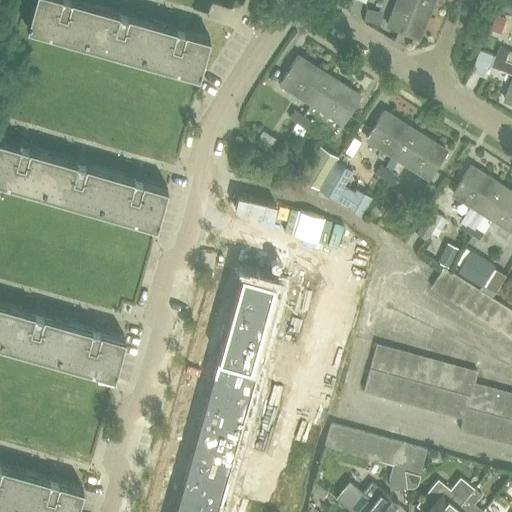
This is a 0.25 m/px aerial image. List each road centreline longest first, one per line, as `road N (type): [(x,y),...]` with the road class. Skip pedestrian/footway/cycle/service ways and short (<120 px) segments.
road 1 (residential): [(292,0),(208,129),(184,248),(169,257),(154,308),(163,325),(142,400),(126,409),(112,458),(120,478),(111,511)]
road 2 (residential): [(424,80),(313,7)]
